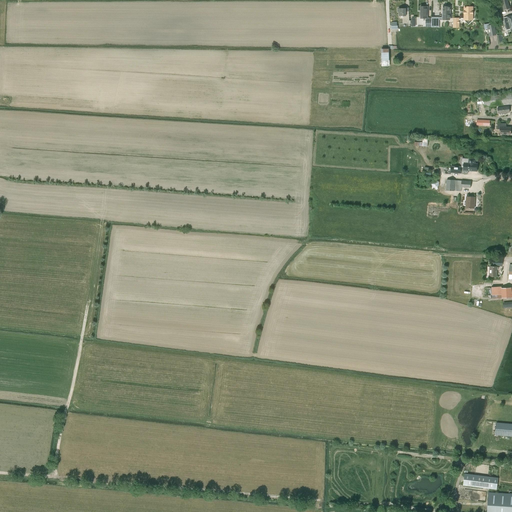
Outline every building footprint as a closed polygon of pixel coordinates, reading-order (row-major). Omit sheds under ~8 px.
[(504,11),(510,9),(507,0),(502,0),(501,1),(504,11)] [(421,12),(421,19),(426,19),(425,24),(427,24),(427,27),(431,27),(431,18),(428,18),(428,14),(428,10),(428,7),(425,7),(425,5),(421,5),(421,7),(421,12)] [(473,20),(473,17),(472,17),(472,7),(465,7),(465,18),(463,18),(461,18),(453,18),(453,28),(459,28),(460,28),(460,24),(459,24),(459,21),(462,21),(462,20),(465,20),(465,21),(468,25),(472,21),(472,20),(473,20)] [(399,9),(398,9),(398,12),(399,12),(399,16),(403,16),(403,22),(409,22),(409,12),(406,12),(406,9),(399,9)] [(494,25),(487,26),(489,36),(496,35),(494,25)] [(382,66),(390,66),(390,48),(381,49),(382,66)] [(484,107),(511,104),(511,93),(483,97),(484,107)] [(504,124),(497,123),(497,129),(500,130),(500,134),(511,135),(511,128),(504,127),(504,124)] [(461,167),(451,167),(451,173),(461,173),(461,170),(477,171),(477,169),(478,168),(478,165),(477,164),(475,164),(475,159),(462,158),(462,163),(465,163),(465,168),(461,167)] [(439,188),(439,179),(431,180),(431,189),(439,188)] [(470,188),(471,181),(447,180),(446,191),(461,191),(461,187),(470,188)] [(465,205),(466,205),(466,208),(474,209),(475,197),(466,197),(466,202),(465,202),(465,205)] [(490,266),(489,276),(497,277),(497,266),(490,266)] [(501,287),(492,288),(492,296),(502,295),(502,298),(511,297),(511,287),(502,288),(501,288),(501,287)] [(511,424),(496,423),(495,435),(511,436),(511,424)] [(465,474),(464,485),(497,489),(498,479),(465,474)] [(511,511),(511,494),(488,493),(487,511),(511,511)]
